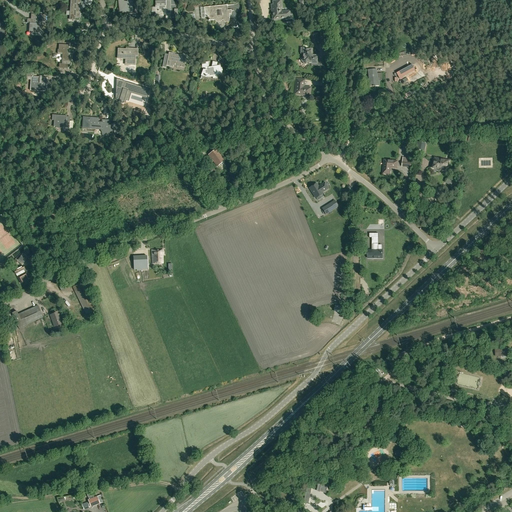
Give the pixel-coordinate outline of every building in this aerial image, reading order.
[(80,2),(80,0),(70,0),(70,20),(75,20),(75,17),(79,18),(80,7),(82,7),(83,2),(80,2)] [(118,0),(119,1),(120,1),(119,6),(121,7),(120,12),(131,13),(132,5),(133,5),(134,1),(133,1),(133,0),(118,0)] [(165,0),(165,6),(155,6),(155,7),(151,7),(151,13),(155,13),(155,16),(165,15),(165,18),(171,18),(170,0),(165,0)] [(276,19),(277,19),(285,18),(285,17),(285,13),(284,12),(281,12),(280,8),(281,7),(280,1),(272,1),(273,8),(271,8),(272,19),(273,19),(274,20),(276,19)] [(208,17),(208,20),(215,20),(217,21),(220,21),(222,19),(225,21),(227,21),(227,18),(228,18),(228,13),(229,11),(231,10),(227,11),(227,6),(227,5),(200,8),(201,18),(208,17)] [(41,33),(42,16),(37,15),(36,19),(33,18),(33,20),(27,19),(27,23),(30,23),(29,29),(33,29),(33,33),(41,33)] [(58,54),(63,55),(62,64),(70,65),(71,56),(68,56),(69,53),(67,53),(67,49),(69,49),(69,45),(59,45),(58,53),(58,54)] [(137,56),(138,49),(126,49),(126,50),(118,49),(117,58),(125,59),(125,65),(134,65),(135,56),(137,56)] [(312,56),(310,54),(310,50),(303,50),(303,54),(302,54),(302,57),(303,59),(301,61),(304,65),(307,62),(308,64),(311,64),(311,63),(313,63),(313,64),(316,64),(316,56),(312,56)] [(184,67),(186,56),(179,55),(179,56),(174,55),(174,54),(168,53),(167,61),(163,61),(162,67),(166,68),(166,66),(171,67),(172,63),(177,64),(177,66),(184,67)] [(211,67),(209,68),(208,62),(202,62),(202,67),(205,68),(205,70),(204,70),(203,70),(200,78),(200,79),(202,75),(203,76),(205,76),(205,77),(206,77),(206,76),(210,77),(212,77),(212,75),(213,79),(217,78),(217,75),(221,74),(221,72),(222,72),(222,68),(220,67),(219,66),(216,67),(217,62),(212,61),(211,67)] [(368,70),(369,87),(379,86),(379,81),(377,81),(376,69),(368,70)] [(26,73),(26,77),(31,77),(30,90),(46,92),(46,86),(41,86),(41,78),(33,77),(33,74),(26,73)] [(134,93),(136,85),(117,79),(116,84),(119,85),(115,98),(126,101),(129,91),(134,93)] [(309,95),(310,88),(303,88),(303,81),(296,80),(295,94),(309,95)] [(56,127),(56,128),(69,129),(69,124),(66,124),(67,116),(52,115),(52,120),(54,120),(53,127),(56,127)] [(87,128),(98,129),(98,130),(101,130),(102,133),(101,135),(103,136),(104,134),(111,131),(111,132),(111,131),(109,125),(101,125),(101,122),(98,122),(98,118),(92,118),(92,119),(83,118),(83,117),(82,129),(82,128),(87,128)] [(217,166),(217,165),(223,161),(223,162),(223,161),(216,150),(209,155),(212,158),(213,161),(217,166)] [(449,161),(438,159),(434,158),(432,168),(447,171),(449,161)] [(397,168),(397,162),(384,160),(383,173),(390,174),(390,168),(397,168)] [(402,162),(401,167),(410,168),(411,163),(411,160),(407,160),(407,162),(402,162)] [(309,188),(316,198),(323,194),(322,192),(328,188),(324,183),(318,187),(316,184),(309,188)] [(323,204),(327,210),(337,203),(333,197),(323,204)] [(378,250),(378,245),(378,244),(373,244),(373,250),(372,250),(368,250),(368,258),(374,258),(377,258),(382,258),(382,250),(378,250)] [(163,250),(152,250),(152,264),(163,263),(163,250)] [(23,253),(18,260),(23,264),(28,257),(23,253)] [(147,269),(147,256),(133,256),(134,270),(147,269)] [(25,273),(24,270),(25,270),(23,266),(14,271),(21,284),(29,279),(26,272),(25,273)] [(81,275),(59,286),(62,291),(84,281),(81,275)] [(73,287),(86,314),(96,309),(83,282),(73,287)] [(334,311),(344,314),(345,308),(336,305),(334,311)] [(18,315),(16,311),(12,313),(19,328),(43,317),(38,306),(18,315)] [(55,327),(56,331),(60,329),(59,325),(61,324),(58,315),(57,315),(56,313),(50,315),(54,327),(55,327)] [(327,327),(322,338),(332,342),(337,331),(327,327)] [(354,456),(346,463),(350,468),(358,461),(354,456)] [(100,504),(98,497),(89,500),(91,507),(100,504)]
